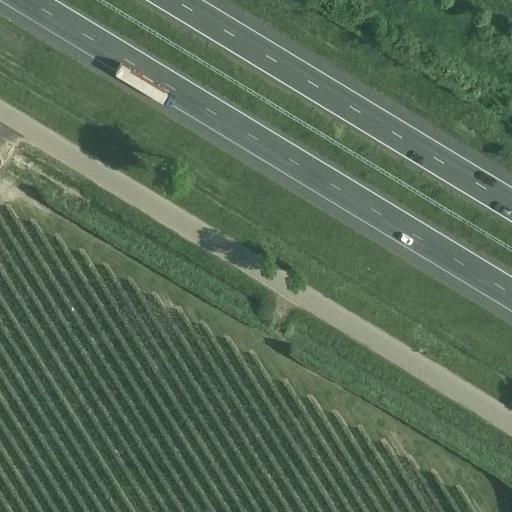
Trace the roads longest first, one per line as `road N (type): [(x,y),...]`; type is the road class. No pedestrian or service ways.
road 1 (unclassified): [(511,425),(0,114)]
road 2 (motorway): [(38,0),(511,287)]
road 3 (motorway): [(511,192),(193,0)]
